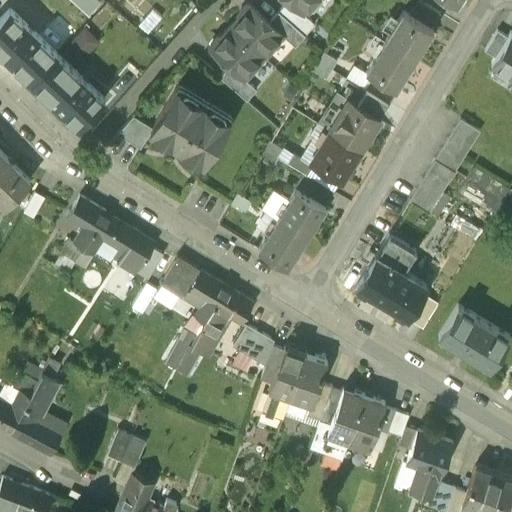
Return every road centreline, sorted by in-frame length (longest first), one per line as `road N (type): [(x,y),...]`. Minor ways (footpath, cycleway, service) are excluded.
road 1 (residential): [(303,304),(492,0)]
road 2 (residential): [(303,304),(77,161)]
road 3 (residential): [(511,432),(303,304)]
road 4 (residential): [(77,161),(221,0)]
road 5 (residential): [(0,443),(114,494)]
